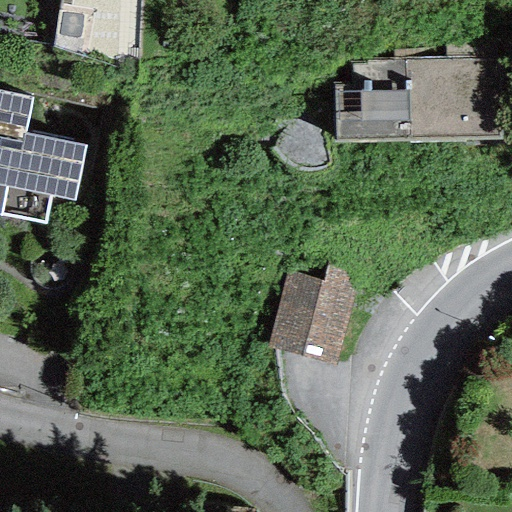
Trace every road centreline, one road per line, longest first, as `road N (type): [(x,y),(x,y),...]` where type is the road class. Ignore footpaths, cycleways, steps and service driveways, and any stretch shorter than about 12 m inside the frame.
road 1 (residential): [(406,497),(0,404)]
road 2 (tertiary): [(511,296),(443,368),(406,497)]
